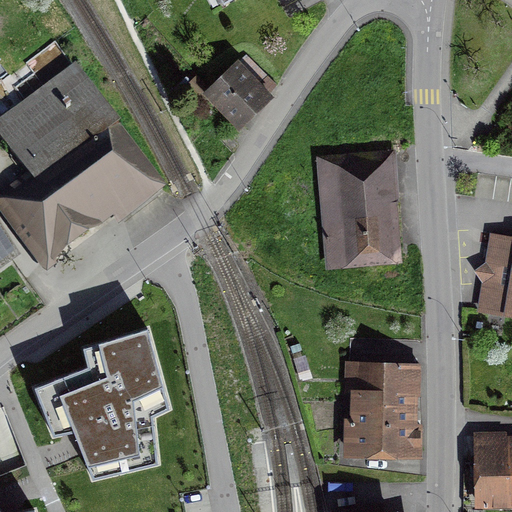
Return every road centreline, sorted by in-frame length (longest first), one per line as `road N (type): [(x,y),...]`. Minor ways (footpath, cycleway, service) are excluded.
road 1 (residential): [(440,511),(426,96),(432,0)]
road 2 (residential): [(162,248),(231,178),(361,0)]
road 3 (residential): [(162,248),(188,305),(227,511)]
road 4 (residential): [(0,364),(162,248)]
